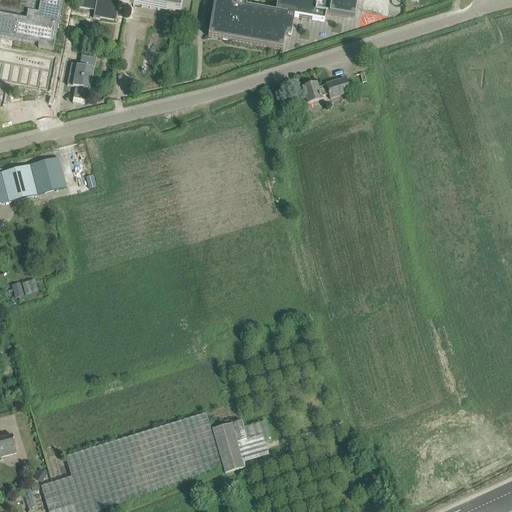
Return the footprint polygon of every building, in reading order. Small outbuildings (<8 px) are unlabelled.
[(0,102),(4,81),(47,90),(53,59),(10,51),(12,41),(38,46),(38,48),(53,51),(58,25),(60,25),(64,1),(62,1),(62,0),(0,0),(0,38),(2,39),(0,47),(0,102)] [(79,0),(78,8),(79,8),(79,7),(94,10),(93,18),(100,20),(100,18),(115,21),(116,22),(119,3),(133,5),(133,6),(134,7),(134,6),(165,11),(180,14),(182,0),(79,0)] [(214,0),(208,37),(282,50),(285,37),(290,38),(294,17),(324,22),(325,14),(354,19),(357,0),(214,0)] [(67,86),(75,88),(89,90),(96,59),(81,56),(79,67),(71,65),(67,86)] [(87,101),(89,90),(75,88),(73,99),(87,101)] [(0,204),(37,196),(66,188),(59,159),(29,167),(0,174),(0,204)] [(93,176),(86,178),(89,189),(96,188),(93,176)] [(15,299),(24,296),(20,284),(12,286),(15,299)] [(10,358),(0,361),(2,369),(7,368),(8,372),(12,370),(10,358)] [(0,451),(8,449),(9,455),(16,454),(14,447),(15,447),(12,435),(0,438),(0,451)]
